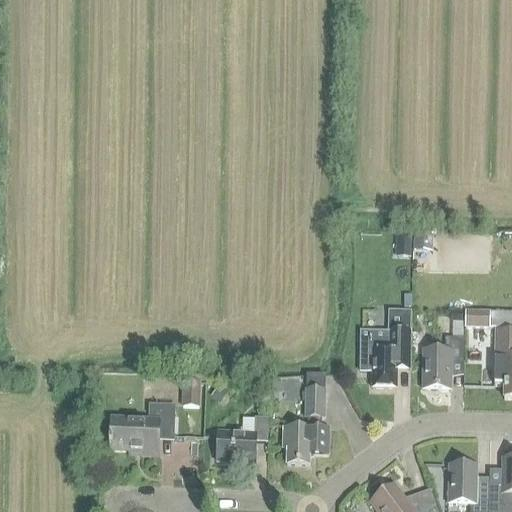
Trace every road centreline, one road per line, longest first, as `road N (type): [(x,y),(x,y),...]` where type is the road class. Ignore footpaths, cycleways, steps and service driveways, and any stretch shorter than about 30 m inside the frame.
road 1 (residential): [(314,507),(413,430),(511,425)]
road 2 (residential): [(171,503),(314,507)]
